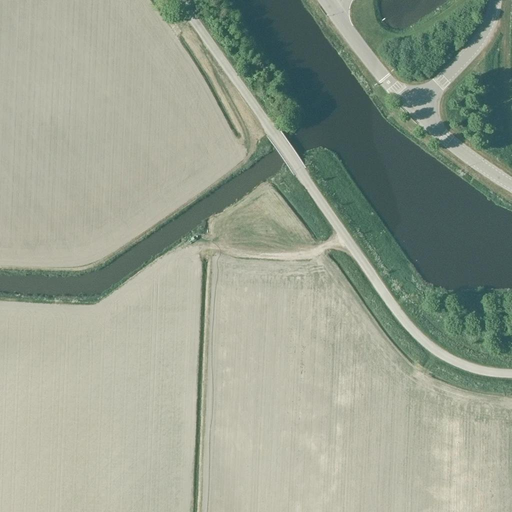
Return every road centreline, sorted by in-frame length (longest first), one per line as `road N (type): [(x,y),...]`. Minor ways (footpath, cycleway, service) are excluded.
road 1 (unclassified): [(511,374),(451,361),(413,331),(277,138)]
road 2 (unclassified): [(180,0),(277,138)]
road 3 (unclassified): [(496,0),(484,32),(415,111)]
road 4 (unclassified): [(415,111),(329,5)]
road 5 (unclassified): [(511,185),(415,111)]
